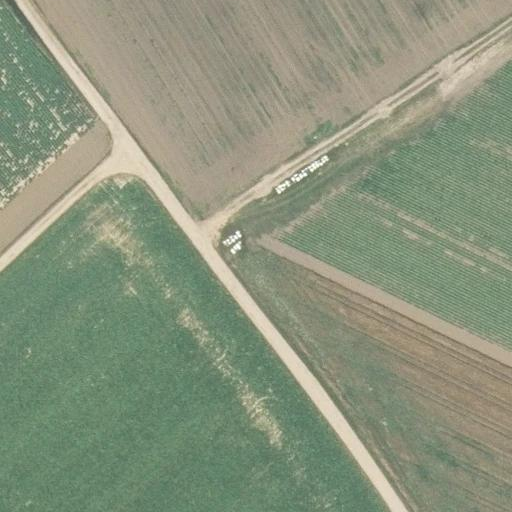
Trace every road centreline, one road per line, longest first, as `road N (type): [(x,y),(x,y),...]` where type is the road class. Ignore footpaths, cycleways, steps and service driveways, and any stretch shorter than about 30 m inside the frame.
road 1 (track): [(398,511),(19,0)]
road 2 (track): [(195,237),(511,21)]
road 3 (track): [(127,145),(0,263)]
